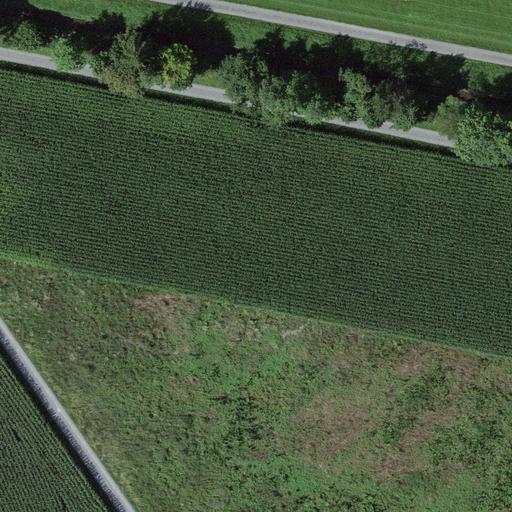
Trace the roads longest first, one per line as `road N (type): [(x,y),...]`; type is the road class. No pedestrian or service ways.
road 1 (track): [(0,54),(511,154)]
road 2 (track): [(156,0),(511,66)]
road 3 (track): [(125,511),(0,330)]
